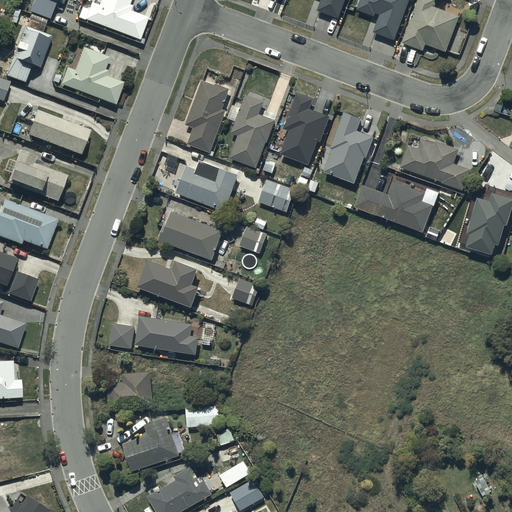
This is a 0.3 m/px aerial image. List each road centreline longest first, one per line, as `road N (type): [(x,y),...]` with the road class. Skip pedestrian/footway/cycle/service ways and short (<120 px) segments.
road 1 (residential): [(92,511),(71,459),(66,348),(189,4)]
road 2 (residential): [(189,4),(433,100),(466,95),(485,68),(509,0)]
